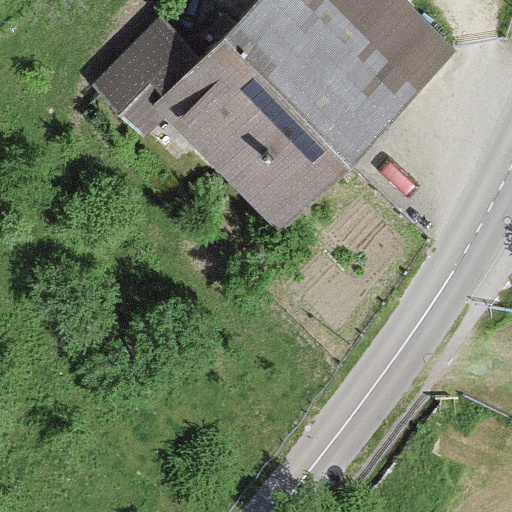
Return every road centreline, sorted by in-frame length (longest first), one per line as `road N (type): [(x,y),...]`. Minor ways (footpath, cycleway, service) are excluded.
road 1 (secondary): [(273,511),(397,354),(511,167)]
road 2 (track): [(467,0),(477,47),(470,164),(496,195)]
